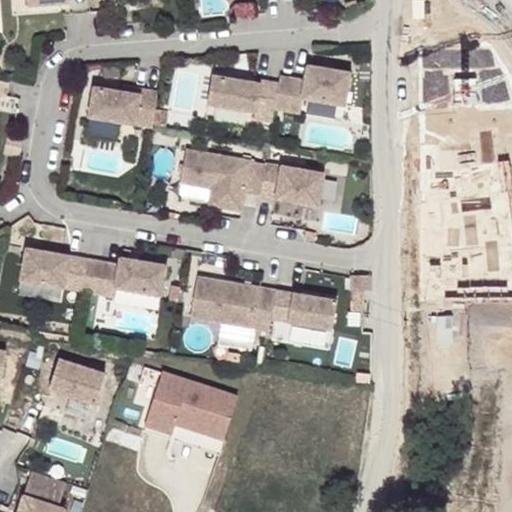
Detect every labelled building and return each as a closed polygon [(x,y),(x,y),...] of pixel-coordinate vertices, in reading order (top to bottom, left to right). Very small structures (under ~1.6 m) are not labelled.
[(305,77),(280,73),(274,105),(300,110),(303,96),(344,103),(350,70),(307,63),(305,77)] [(260,81),(212,73),(207,101),(255,109),(254,116),(272,119),(274,105),(278,80),(260,77),(260,81)] [(150,125),(156,89),(139,86),(138,92),(92,84),(87,115),(133,122),(150,125)] [(204,183),(211,184),(218,186),(215,203),(240,207),(249,158),(185,146),(179,179),(204,183)] [(322,171),(264,160),(258,193),(317,203),(322,171)] [(218,186),(211,184),(208,202),(215,203),(218,186)] [(25,246),(20,278),(63,285),(80,288),(85,256),(25,246)] [(165,264),(119,255),(114,285),(160,294),(165,264)] [(369,274),(349,273),(348,287),(359,287),(369,288),(369,274)] [(274,289),(195,276),(189,317),(268,329),(270,317),(274,289)] [(359,287),(348,287),(348,307),(359,307),(359,287)] [(336,299),(274,289),(270,317),(331,327),(336,299)] [(98,371),(52,356),(42,386),(88,401),(98,371)] [(248,401),(170,376),(155,428),(184,439),(186,428),(234,444),(248,401)] [(30,463),(22,488),(57,498),(64,473),(30,463)] [(59,511),(63,500),(22,488),(14,511),(59,511)]
